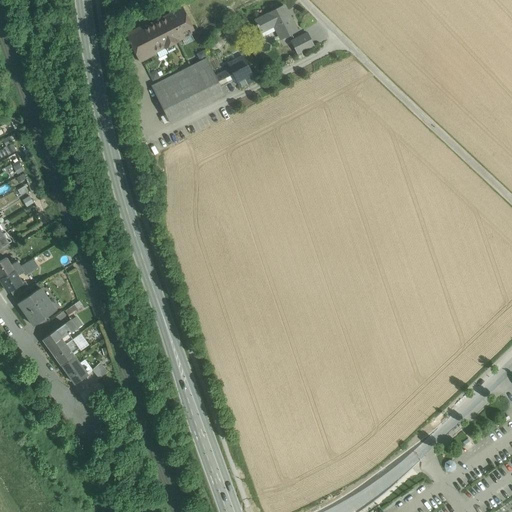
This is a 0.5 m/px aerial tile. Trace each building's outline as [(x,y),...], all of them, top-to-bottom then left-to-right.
[(296,30),(284,5),(255,20),(257,24),(256,24),(257,27),(258,26),(261,32),(262,31),(261,29),(273,23),(275,28),(281,38),(296,30)] [(183,8),(147,26),(147,27),(144,28),(155,51),(164,47),(165,48),(178,41),(178,40),(195,32),(183,8)] [(273,23),(261,29),(262,31),(261,32),(263,36),(273,31),(274,28),(275,28),(273,23)] [(143,26),(126,34),(140,62),(156,53),(155,51),(144,28),(143,26)] [(307,33),(291,41),(297,54),(313,46),(307,33)] [(158,52),(160,56),(169,52),(166,48),(158,52)] [(231,68),(236,79),(240,87),(255,80),(243,56),(228,63),(231,68)] [(206,59),(152,86),(170,123),(225,95),(224,94),(220,87),(215,76),(206,60),(207,59),(206,59)] [(231,68),(215,76),(220,87),(236,79),(231,68)] [(6,232),(0,235),(0,247),(12,241),(6,232)] [(10,265),(6,258),(0,261),(0,278),(20,266),(17,261),(10,265)] [(33,259),(20,266),(23,272),(24,275),(27,273),(28,274),(34,270),(34,269),(38,267),(33,259)] [(0,278),(8,291),(10,290),(22,283),(22,282),(17,275),(23,272),(20,266),(0,278)] [(22,283),(10,290),(14,298),(28,288),(29,288),(25,281),(22,282),(22,283)] [(40,281),(32,285),(29,288),(28,288),(32,293),(36,290),(40,288),(41,288),(43,287),(40,281)] [(32,293),(18,303),(26,314),(48,299),(41,288),(40,288),(36,290),(32,293)] [(48,299),(26,314),(34,325),(56,310),(48,299)] [(73,304),(65,311),(68,316),(77,309),(73,304)] [(71,319),(64,324),(70,332),(71,333),(77,328),(71,319)] [(64,324),(43,339),(47,344),(53,353),(72,339),(68,334),(70,332),(64,324)] [(72,339),(53,353),(62,365),(74,356),(72,353),(79,348),(72,339)] [(74,356),(62,365),(63,367),(75,384),(87,375),(74,356)] [(100,363),(92,370),(100,378),(108,371),(100,363)] [(453,461),(449,460),(447,463),(446,466),(449,470),(452,471),(455,469),(456,465),(453,461)]
